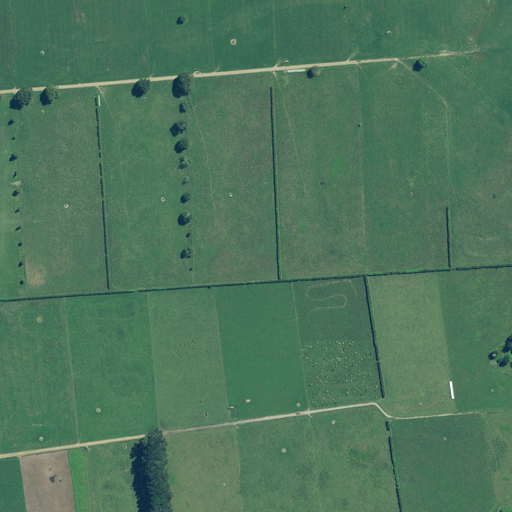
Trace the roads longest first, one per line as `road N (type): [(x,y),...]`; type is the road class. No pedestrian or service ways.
road 1 (track): [(511,409),(395,420),(379,407),(0,460)]
road 2 (track): [(432,56),(0,91)]
